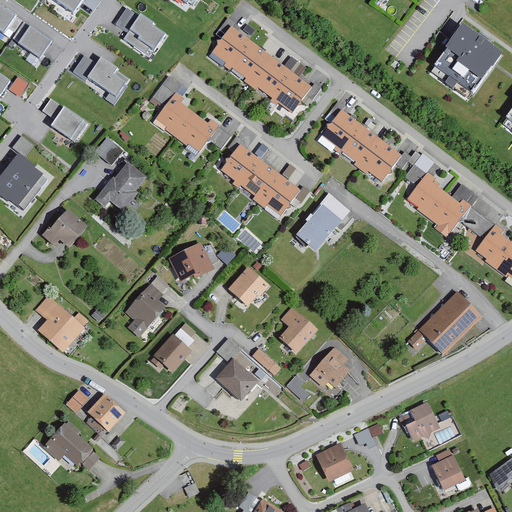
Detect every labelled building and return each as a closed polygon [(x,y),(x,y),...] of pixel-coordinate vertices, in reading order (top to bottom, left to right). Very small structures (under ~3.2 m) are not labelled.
[(52,0),(71,13),(79,0),(52,0)] [(180,0),(192,9),(199,0),(180,0)] [(0,5),(0,32),(2,34),(15,15),(0,5)] [(127,7),(114,24),(126,33),(121,40),(148,60),(165,36),(127,7)] [(23,23),(11,40),(37,58),(49,41),(23,23)] [(503,57),(463,28),(434,68),(472,96),(491,70),(493,71),(503,57)] [(278,105),(292,115),(311,90),(231,29),(211,55),(225,65),(223,67),(229,71),(231,69),(245,80),(243,83),(256,93),(258,90),(272,101),(270,103),(276,108),(278,105)] [(84,54),(71,71),(113,102),(126,85),(111,74),(115,69),(101,58),(96,64),(84,54)] [(170,75),(154,96),(164,104),(181,83),(170,75)] [(0,76),(0,93),(8,82),(0,76)] [(198,154),(218,128),(210,121),(207,125),(180,104),(182,101),(174,95),(154,121),(166,129),(164,131),(186,148),(187,146),(198,154)] [(53,121),(49,126),(72,143),(85,126),(50,100),(41,112),(53,121)] [(401,159),(341,114),(321,139),(335,150),(333,152),(339,157),(341,154),(355,165),(353,167),(366,176),(368,173),(382,184),(401,159)] [(98,150),(115,164),(127,149),(110,136),(98,150)] [(299,192),(239,147),(220,173),(234,183),(232,186),(238,190),(240,187),(254,198),(252,201),(264,210),(266,207),(281,217),(299,192)] [(423,151),(407,176),(418,183),(434,159),(423,151)] [(0,177),(0,196),(21,215),(48,183),(17,157),(0,177)] [(146,180),(128,165),(114,181),(113,180),(94,202),(104,210),(110,204),(122,214),(138,195),(135,193),(146,180)] [(446,240),(471,208),(463,202),(460,206),(433,185),(435,181),(427,175),(407,201),(419,210),(417,212),(437,227),(434,231),(446,240)] [(349,214),(328,196),(304,224),(307,226),(295,239),(315,256),(342,225),(341,224),(349,214)] [(87,229),(67,212),(50,232),(49,230),(41,238),(54,250),(60,243),(68,250),(87,229)] [(511,281),(511,245),(500,237),(503,234),(495,227),(475,253),(486,262),(485,264),(507,280),(508,278),(511,281)] [(213,272),(200,245),(169,261),(180,284),(197,276),(198,280),(213,272)] [(269,289),(247,270),(227,292),(247,309),(258,297),(260,299),(269,289)] [(167,288),(156,279),(125,315),(134,323),(127,331),(138,340),(165,310),(158,304),(164,297),(161,295),(167,288)] [(482,320),(457,295),(408,343),(417,353),(428,342),(444,358),(482,320)] [(73,321),(48,298),(35,312),(47,323),(38,333),(62,356),(84,331),(82,329),(88,323),(79,315),(73,321)] [(289,330),(279,341),(296,356),(318,332),(292,309),(280,322),(289,330)] [(104,317),(97,311),(91,319),(97,324),(104,317)] [(195,343),(193,341),(195,334),(185,325),(173,338),(172,337),(153,359),(154,360),(151,363),(161,372),(164,369),(171,376),(192,354),(188,350),(195,343)] [(216,355),(229,366),(215,381),(241,404),(259,384),(233,362),(241,353),(228,341),(216,355)] [(310,378),(331,396),(350,374),(343,368),(348,362),(334,350),(310,378)] [(252,359),(274,378),(280,371),(259,352),(252,359)] [(307,398),(298,389),(292,395),(302,404),(307,398)] [(88,403),(78,394),(66,408),(76,417),(88,403)] [(107,436),(125,416),(103,397),(86,417),(91,421),(86,426),(98,436),(102,431),(107,436)] [(428,405),(410,413),(415,425),(406,429),(413,444),(422,440),(423,442),(430,438),(429,436),(440,431),(428,405)] [(66,428),(64,426),(45,448),(47,450),(45,452),(59,464),(64,458),(77,470),(82,465),(89,472),(99,460),(92,454),(93,452),(76,437),(79,434),(68,425),(66,428)] [(380,433),(377,426),(367,431),(368,432),(355,438),(360,448),(366,445),(368,450),(376,447),(371,437),(380,433)] [(353,472),(340,446),(316,458),(328,484),(353,472)] [(431,469),(444,493),(465,482),(453,459),(451,459),(448,453),(436,459),(439,465),(431,469)] [(511,458),(489,474),(498,492),(511,477),(511,458)] [(199,495),(194,486),(184,491),(189,501),(199,495)] [(279,511),(262,501),(255,511),(279,511)]
